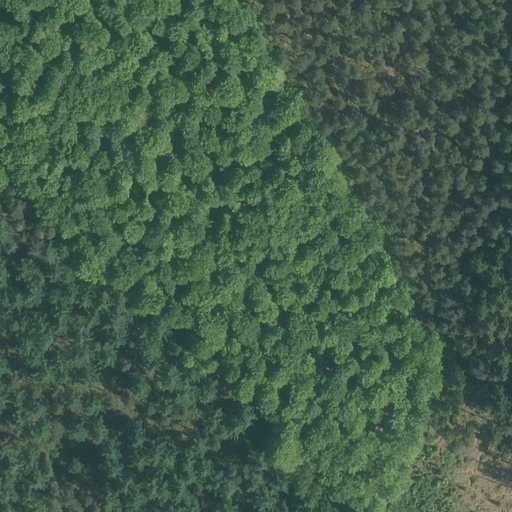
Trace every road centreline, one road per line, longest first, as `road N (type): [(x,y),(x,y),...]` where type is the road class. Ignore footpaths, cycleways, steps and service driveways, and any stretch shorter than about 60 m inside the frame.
road 1 (track): [(254,0),(400,264),(440,317),(365,511)]
road 2 (track): [(379,511),(0,147)]
